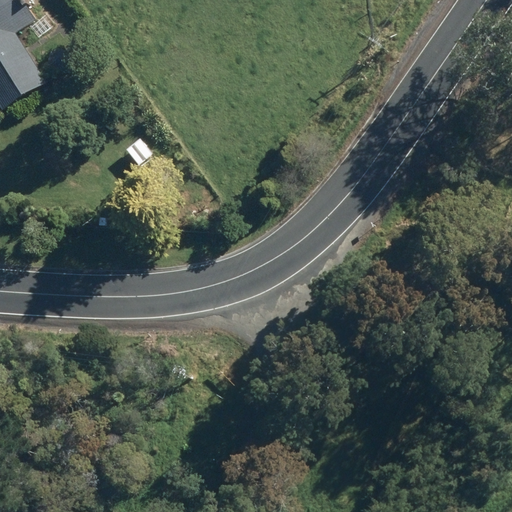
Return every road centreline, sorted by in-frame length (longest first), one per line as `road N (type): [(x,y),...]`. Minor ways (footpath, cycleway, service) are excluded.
road 1 (unclassified): [(0,291),(145,294),(218,286),(271,266),(325,222),(368,171),(490,0)]
road 2 (track): [(297,248),(304,283),(291,336),(194,511)]
